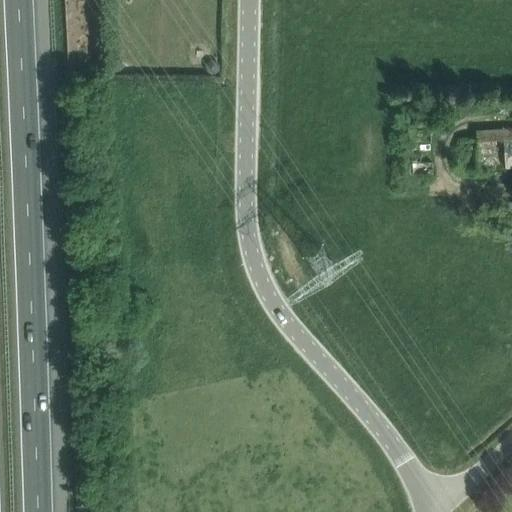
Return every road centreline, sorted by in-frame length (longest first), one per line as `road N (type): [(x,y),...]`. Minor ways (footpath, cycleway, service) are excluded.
road 1 (tertiary): [(427,511),(401,454),(281,317),(255,269),(245,223),(250,0)]
road 2 (motorway): [(34,511),(17,0)]
